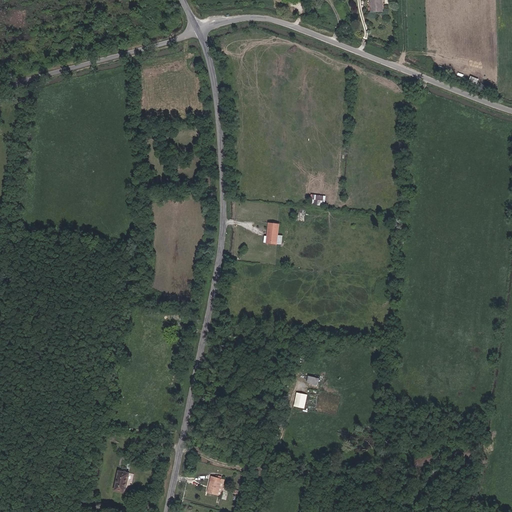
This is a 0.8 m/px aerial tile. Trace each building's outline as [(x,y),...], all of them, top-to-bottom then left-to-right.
[(373,0),(374,18),(385,18),(384,0),(379,0),(380,1),(373,0)] [(321,202),(326,202),(326,195),(313,194),(312,204),(321,205),(321,202)] [(255,233),(255,239),(266,240),(267,223),(259,223),(258,233),(255,233)] [(309,375),(307,382),(319,385),(321,378),(309,375)] [(305,408),(309,394),(298,391),(294,405),(305,408)] [(483,443),(491,445),(492,436),(485,434),(483,443)] [(126,493),(130,473),(117,471),(113,490),(126,493)] [(205,493),(213,495),(216,478),(217,476),(213,475),(213,477),(208,476),(205,493)]
